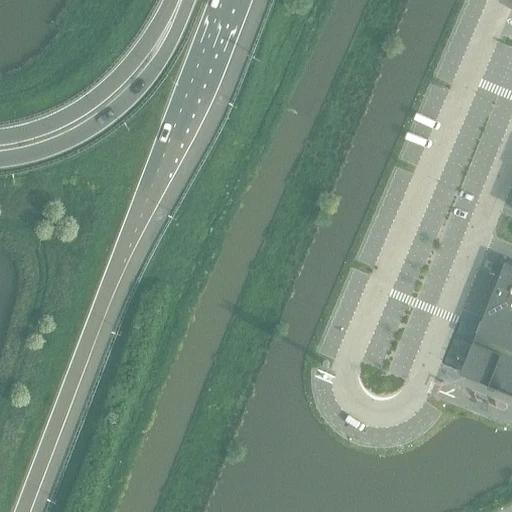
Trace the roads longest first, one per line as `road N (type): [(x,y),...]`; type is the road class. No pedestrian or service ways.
road 1 (unclassified): [(500,0),(342,383),(363,409),(379,413),(413,396),(511,148)]
road 2 (motorway): [(23,511),(222,0)]
road 3 (motorway): [(177,5),(161,60),(110,115),(47,150),(0,159)]
road 4 (motorway): [(177,5),(106,90),(61,120),(0,138)]
